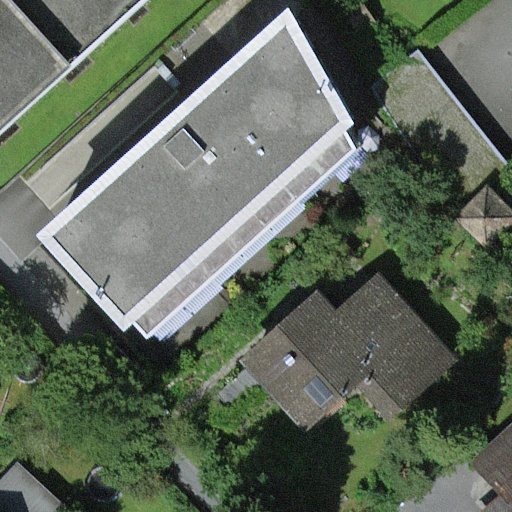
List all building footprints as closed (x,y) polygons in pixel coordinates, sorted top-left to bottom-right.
[(0,0),(0,134),(148,0),(0,0)] [(156,141),(55,231),(153,338),(367,143),(296,14),(156,141)] [(511,207),(496,190),(490,184),(462,209),(491,240),(511,219),(511,207)] [(326,286),(240,372),(311,443),(354,399),(382,426),(457,351),(378,273),(346,306),(326,286)] [(508,499),(494,511),(511,511),(511,429),(475,462),(508,499)] [(17,468),(0,486),(0,493),(20,511),(61,511),(63,510),(17,468)]
